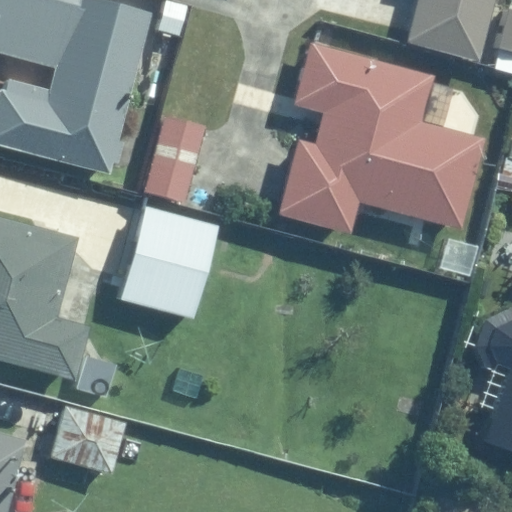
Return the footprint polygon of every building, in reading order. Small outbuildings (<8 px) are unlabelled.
[(0,155),(105,179),(141,21),(76,7),(78,0),(0,0),(0,65),(50,77),(45,101),(3,91),(0,102),(0,155)] [(418,0),(406,58),(476,72),(490,0),(418,0)] [(344,238),(353,210),(452,241),(459,225),(483,152),(412,129),(426,85),(309,48),(289,110),(322,120),(312,152),(305,149),(283,218),(344,238)] [(200,130),(157,120),(141,192),(184,202),(200,130)] [(212,227),(141,211),(119,305),(191,321),(212,227)] [(0,371),(69,391),(83,341),(48,331),(72,247),(0,226),(0,371)] [(511,324),(505,322),(490,368),(507,373),(482,451),(511,460),(511,324)] [(122,429),(58,410),(45,454),(109,473),(122,429)] [(0,511),(0,508),(15,455),(0,451),(0,511)]
